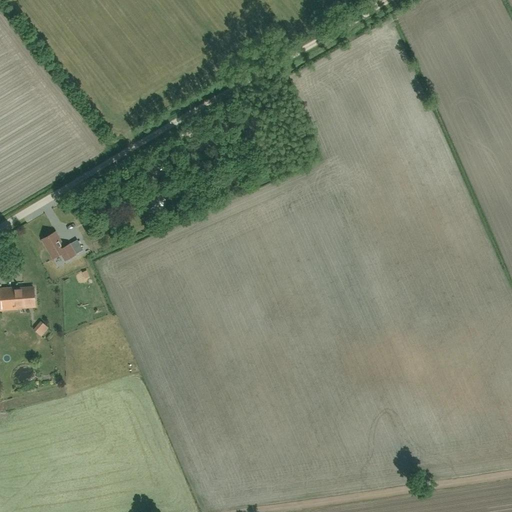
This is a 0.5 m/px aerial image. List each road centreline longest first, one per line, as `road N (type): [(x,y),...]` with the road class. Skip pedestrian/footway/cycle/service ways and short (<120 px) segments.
road 1 (track): [(67,188),(385,0)]
road 2 (track): [(252,511),(511,474)]
